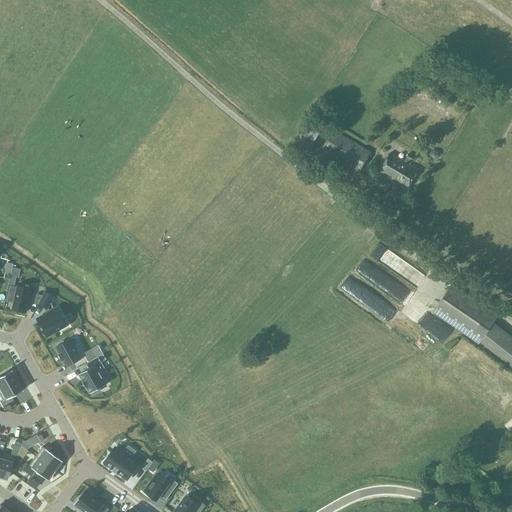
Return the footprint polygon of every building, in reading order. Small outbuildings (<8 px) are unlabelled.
[(360,170),(369,154),(332,133),(322,149),(360,170)] [(406,158),(404,161),(390,153),(379,173),(407,189),(418,169),(410,165),(414,157),(408,154),(406,158)] [(401,273),(402,293),(420,292),(419,272),(401,273)] [(393,281),(384,288),(389,295),(399,288),(393,281)] [(452,284),(433,312),(479,344),(480,342),(494,323),(498,316),(452,284)] [(9,286),(6,302),(13,303),(11,309),(26,312),(31,289),(17,286),(16,288),(9,286)] [(45,292),(39,304),(48,309),(54,297),(45,292)] [(47,318),(39,322),(42,327),(41,327),(43,329),(47,336),(68,325),(58,308),(45,315),(47,318)] [(432,319),(423,327),(439,345),(448,336),(432,319)] [(511,336),(494,323),(480,342),(511,367),(511,336)] [(58,346),(56,347),(60,354),(59,355),(63,360),(67,367),(74,363),(77,367),(88,361),(79,344),(74,346),(70,339),(64,343),(63,341),(57,344),(58,346)] [(99,348),(87,354),(89,357),(90,356),(92,360),(103,354),(99,348)] [(89,369),(79,374),(83,381),(82,382),(86,388),(90,394),(92,393),(93,395),(101,391),(100,388),(107,384),(107,383),(111,380),(105,368),(104,368),(101,363),(107,359),(104,355),(104,354),(103,354),(99,357),(86,363),(89,369)] [(11,370),(0,375),(0,389),(16,380),(11,371),(11,370)] [(0,401),(3,400),(3,401),(22,390),(16,380),(0,389),(0,401)] [(22,441),(21,445),(27,449),(32,447),(28,440),(25,441),(22,441)] [(115,448),(105,463),(114,469),(117,472),(127,479),(138,465),(130,459),(132,457),(136,451),(128,446),(124,451),(123,453),(115,448)] [(42,447),(35,457),(54,471),(61,462),(62,461),(42,447)] [(25,463),(21,469),(31,476),(35,471),(48,480),(51,475),(51,476),(55,471),(54,471),(35,457),(28,466),(25,463)] [(0,459),(0,458),(0,477),(5,479),(6,480),(6,478),(8,474),(8,473),(9,469),(10,469),(10,468),(10,467),(11,463),(12,462),(11,462),(10,462),(0,459)] [(148,459),(141,468),(147,471),(153,462),(148,459)] [(157,474),(144,492),(151,496),(152,498),(153,497),(157,499),(160,495),(166,500),(178,484),(171,479),(169,482),(157,474)] [(84,491),(74,505),(75,505),(84,511),(99,511),(104,505),(103,505),(93,497),(94,496),(87,491),(86,492),(84,491),(85,491),(84,491)] [(183,501),(174,511),(201,511),(206,506),(192,495),(190,498),(186,503),(183,501)]
